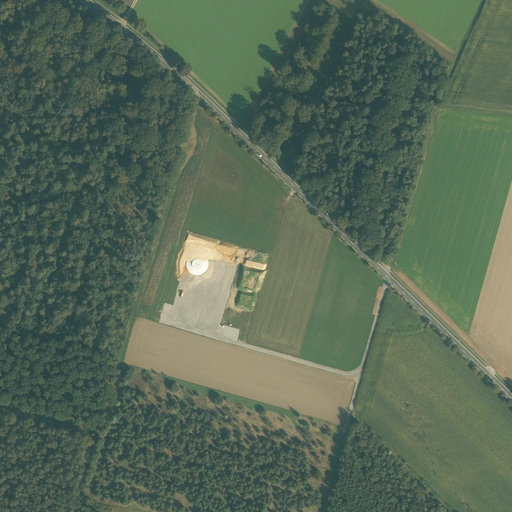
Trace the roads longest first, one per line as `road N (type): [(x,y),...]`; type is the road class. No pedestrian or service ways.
road 1 (tertiary): [(511,399),(199,94),(84,0)]
road 2 (track): [(199,94),(83,496),(95,511)]
road 3 (track): [(484,0),(435,105),(387,277)]
road 4 (track): [(321,511),(387,277)]
road 5 (track): [(168,195),(0,107)]
road 6 (track): [(359,376),(237,342)]
